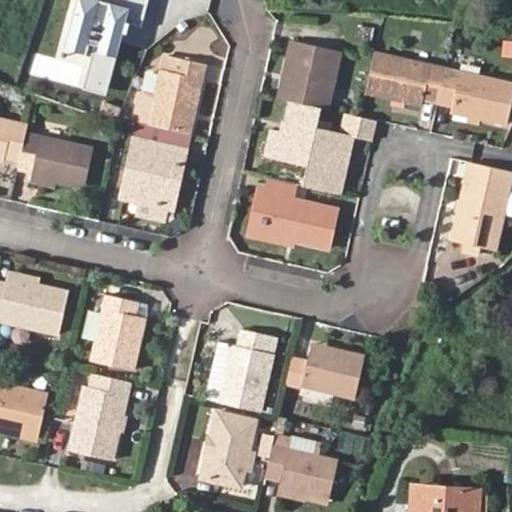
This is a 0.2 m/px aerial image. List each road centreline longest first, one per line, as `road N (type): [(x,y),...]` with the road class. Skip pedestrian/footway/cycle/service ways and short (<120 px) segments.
road 1 (residential): [(342,306),(371,312),(405,305),(438,149),(383,135)]
road 2 (residential): [(256,0),(254,49),(200,273)]
road 3 (residential): [(200,273),(0,227)]
road 4 (residential): [(383,135),(342,306)]
road 5 (residential): [(0,493),(149,511)]
road 6 (residential): [(200,273),(342,306)]
